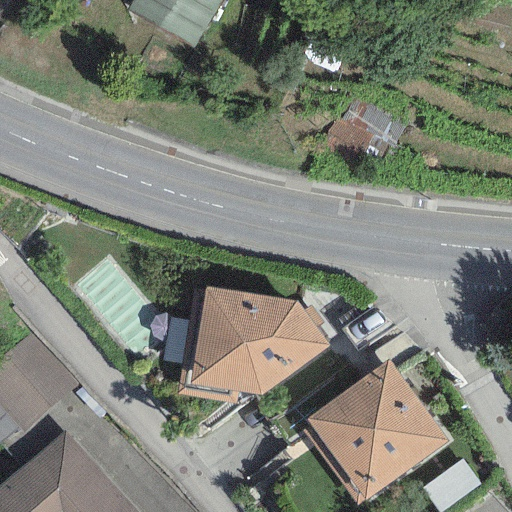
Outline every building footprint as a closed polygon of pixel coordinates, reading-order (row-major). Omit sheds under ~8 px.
[(221,0),(131,0),(127,8),(194,47),(221,0)] [(296,301),(205,288),(205,294),(191,291),(176,395),(232,405),(234,391),(261,395),(329,349),(296,301)] [(0,405),(39,441),(84,392),(36,349),(0,387),(0,405)] [(387,360),(305,420),(310,426),(302,431),(357,506),(446,441),(387,360)] [(134,511),(63,431),(0,486),(0,511),(134,511)]
